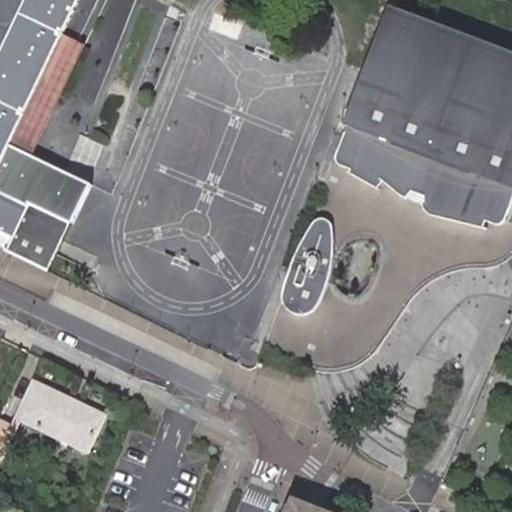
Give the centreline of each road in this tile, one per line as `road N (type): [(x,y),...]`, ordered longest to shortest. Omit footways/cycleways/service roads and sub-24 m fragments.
road 1 (residential): [(0,288),(248,404),(278,435)]
road 2 (residential): [(278,435),(330,479),(397,511)]
